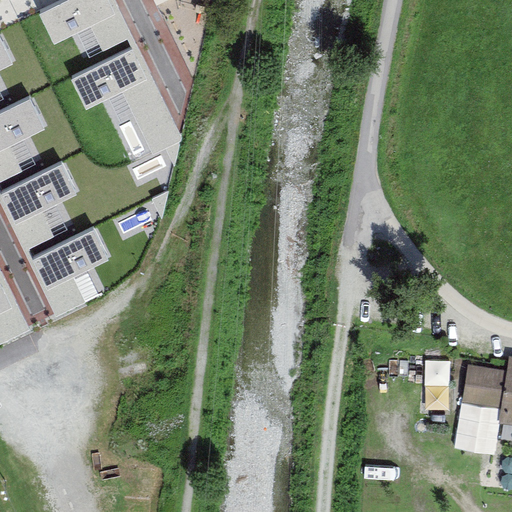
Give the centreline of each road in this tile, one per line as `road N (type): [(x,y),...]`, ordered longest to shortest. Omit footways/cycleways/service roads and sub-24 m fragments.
road 1 (unclassified): [(391,0),(363,191),(444,301),(480,325),(511,331)]
road 2 (track): [(363,191),(325,511)]
